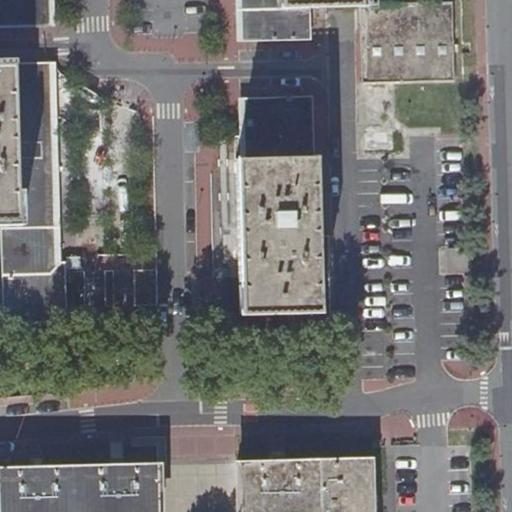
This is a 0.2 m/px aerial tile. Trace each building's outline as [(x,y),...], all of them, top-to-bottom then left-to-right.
[(0,0),(0,32),(43,32),(42,0),(0,0)] [(229,0),(231,41),(308,40),(307,9),(359,7),(358,0),(229,0)] [(378,0),(379,6),(359,7),(361,83),(452,81),(450,4),(433,5),(433,0),(419,0),(420,5),(414,5),(414,0),(397,0),(398,6),(393,6),(392,0),(378,0)] [(0,67),(0,323),(46,323),(43,67),(0,67)] [(235,160),(240,318),(317,316),(310,98),(233,100),(233,110),(235,160)] [(450,269),(471,268),(470,249),(449,250),(450,269)] [(370,511),(370,460),(238,462),(239,511),(370,511)] [(0,511),(152,511),(152,462),(0,463),(0,511)]
